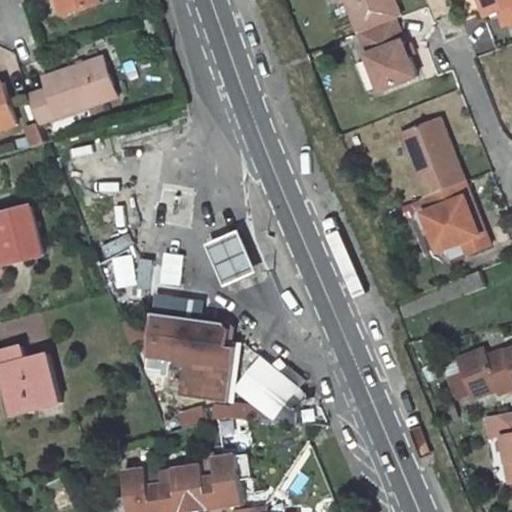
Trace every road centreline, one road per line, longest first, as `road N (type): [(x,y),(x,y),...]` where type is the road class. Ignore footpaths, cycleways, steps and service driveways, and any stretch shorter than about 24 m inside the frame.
road 1 (primary): [(208,0),(412,511)]
road 2 (residential): [(511,168),(497,153),(455,48)]
